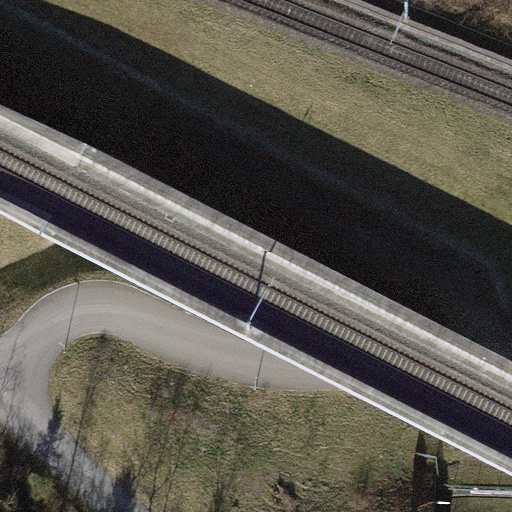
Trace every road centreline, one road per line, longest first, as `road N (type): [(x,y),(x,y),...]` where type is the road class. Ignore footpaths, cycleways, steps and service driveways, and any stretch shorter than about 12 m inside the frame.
road 1 (unclassified): [(0,388),(57,320),(93,305),(124,308),(267,360),(511,364)]
road 2 (track): [(125,511),(0,399)]
